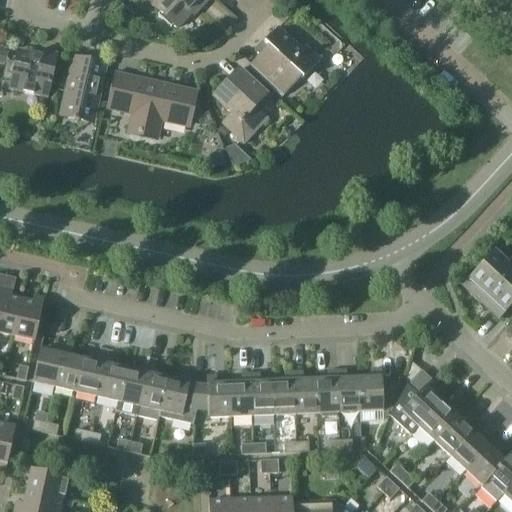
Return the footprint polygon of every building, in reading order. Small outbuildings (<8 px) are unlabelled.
[(178,28),(204,1),(203,0),(160,0),(155,6),(178,28)] [(302,80),(320,61),(305,47),(302,51),(279,29),(265,45),(268,48),(249,68),(282,98),(300,79),(302,80)] [(49,99),(57,56),(42,52),(41,55),(24,52),(17,56),(10,91),(49,99)] [(98,105),(105,76),(100,75),(102,66),(74,59),(61,117),(75,120),(75,122),(78,123),(79,121),(89,124),(93,103),(98,105)] [(244,144),(267,120),(255,108),(266,97),(240,71),(214,99),(232,116),(224,125),(244,144)] [(109,109),(129,113),(135,115),(131,134),(157,140),(157,138),(155,138),(159,120),(189,127),(196,95),(116,77),(109,109)] [(511,269),(495,254),(463,288),(498,320),(511,304),(511,269)] [(0,334),(14,338),(23,300),(11,297),(15,280),(7,278),(0,307),(0,334)] [(35,342),(44,300),(34,297),(33,302),(23,300),(14,338),(35,342)] [(41,350),(33,384),(55,389),(64,348),(56,346),(54,353),(41,350)] [(71,403),(73,393),(75,394),(83,360),(71,357),(73,350),(64,348),(55,389),(56,389),(54,399),(71,403)] [(83,360),(75,394),(97,398),(106,358),(98,356),(96,363),(83,360)] [(106,358),(97,398),(118,403),(125,370),(114,367),(116,360),(106,358)] [(125,370),(118,403),(139,408),(148,367),(140,365),(138,373),(125,370)] [(148,367),(139,408),(140,408),(138,419),(158,424),(159,419),(168,379),(156,376),(158,369),(148,367)] [(25,382),(28,370),(20,368),(17,380),(25,382)] [(361,414),(390,413),(402,383),(382,383),(382,371),(372,371),(372,379),(359,380),(361,414)] [(316,381),(318,416),(339,415),(337,372),(328,372),(329,381),(316,381)] [(339,415),(361,414),(359,380),(347,380),(347,372),(337,372),(339,415)] [(294,374),(296,416),(318,416),(316,381),(304,381),(304,373),(294,374)] [(159,419),(193,427),(197,412),(196,412),(199,396),(208,397),(207,385),(190,384),(191,377),(182,374),(180,382),(168,379),(159,419)] [(273,383),(274,417),(296,416),(294,374),(285,374),(286,383),(273,383)] [(229,384),(231,418),(253,418),(251,375),(242,376),(242,384),(229,384)] [(251,375),(253,418),(274,417),(273,383),(261,384),(261,375),(251,375)] [(231,418),(229,384),(217,385),(217,376),(207,377),(207,385),(208,397),(199,396),(196,412),(197,412),(208,413),(208,419),(231,418)] [(412,436),(419,429),(419,428),(442,403),(433,395),(438,389),(431,382),(418,397),(403,383),(402,383),(390,413),(392,413),(391,416),(412,436)] [(20,402),(23,389),(16,387),(13,400),(20,402)] [(435,443),(464,412),(457,406),(452,412),(442,403),(419,428),(419,429),(435,443)] [(464,412),(435,443),(451,458),(474,433),(465,425),(471,418),(464,412)] [(45,435),(47,425),(35,422),(32,432),(45,435)] [(15,429),(14,429),(0,425),(0,472),(5,473),(15,429)] [(47,425),(45,435),(56,438),(58,428),(47,425)] [(87,444),(89,434),(77,432),(75,442),(87,444)] [(474,433),(451,458),(467,472),(495,441),(489,436),(484,442),(474,433)] [(89,434),(87,444),(98,447),(100,437),(89,434)] [(505,462),(505,461),(496,454),(502,448),(495,441),(467,472),(483,488),(488,482),(488,481),(505,462)] [(128,454),(131,444),(119,442),(117,451),(128,454)] [(353,453),(352,442),(341,443),(341,454),(353,453)] [(329,443),(329,454),(341,454),(341,443),(329,443)] [(131,444),(128,454),(140,456),(142,447),(131,444)] [(193,458),(206,457),(206,444),(193,445),(193,458)] [(285,445),(286,456),(298,455),(297,444),(285,445)] [(309,455),(309,444),(297,444),(298,455),(309,455)] [(242,447),(243,457),(254,457),(254,446),(242,447)] [(266,456),(266,446),(254,446),(254,457),(266,456)] [(499,502),(504,496),(511,486),(511,457),(510,455),(505,461),(505,462),(488,481),(488,482),(483,488),(499,502)] [(378,470),(365,459),(356,470),(368,481),(378,470)] [(262,462),(262,476),(271,476),(270,462),(262,462)] [(279,476),(279,462),(270,462),(271,476),(279,476)] [(229,477),(229,463),(221,464),(221,478),(229,477)] [(229,463),(229,477),(238,477),(238,463),(229,463)] [(398,466),(391,474),(399,481),(406,474),(398,466)] [(69,480),(24,470),(22,479),(29,480),(26,492),(64,500),(69,480)] [(409,491),(416,483),(406,474),(399,481),(409,491)] [(388,479),(378,490),(384,496),(394,485),(388,479)] [(390,501),(400,490),(394,485),(384,496),(390,501)] [(16,510),(23,511),(61,511),(64,500),(26,492),(23,506),(17,505),(16,510)] [(430,496),(423,504),(430,511),(438,503),(430,496)] [(292,511),(292,505),(293,505),(293,500),(272,501),(272,511),(292,511)] [(251,502),(251,511),(272,511),(272,501),(251,502)] [(231,503),(231,511),(251,511),(251,502),(231,503)] [(117,511),(118,511),(109,503),(100,511),(117,511)] [(210,503),(210,511),(231,511),(231,503),(210,503)] [(431,511),(446,511),(438,503),(430,511),(431,511)]
